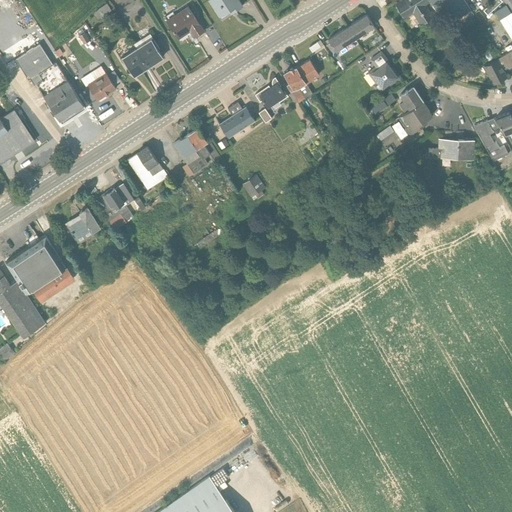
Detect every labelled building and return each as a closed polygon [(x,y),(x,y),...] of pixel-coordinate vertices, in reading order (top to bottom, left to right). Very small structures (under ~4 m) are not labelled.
[(241,6),(237,0),(208,0),(221,19),(241,6)] [(398,0),(395,2),(404,16),(412,11),(419,23),(433,14),(425,2),(429,0),(398,0)] [(457,17),(470,8),(464,0),(429,0),(439,15),(451,8),(457,17)] [(511,12),(505,2),(494,10),(511,39),(511,12)] [(94,14),(98,20),(111,11),(107,4),(94,14)] [(194,37),(203,31),(187,6),(174,14),(172,12),(164,17),(178,38),(189,30),(194,37)] [(366,13),(347,25),(354,37),(373,24),(366,13)] [(354,37),(347,25),(327,37),(335,49),(354,37)] [(79,35),(85,43),(91,39),(85,31),(79,35)] [(136,48),(148,67),(162,58),(157,50),(159,48),(150,34),(134,44),(136,48)] [(313,52),(324,45),(323,43),(320,45),(317,40),(308,45),(312,51),(312,50),(313,52)] [(36,84),(61,124),(85,109),(56,62),(52,65),(39,44),(15,60),(28,81),(30,79),(34,86),(36,84)] [(511,47),(510,48),(510,49),(500,54),(483,63),(492,81),(505,75),(502,68),(511,62),(511,56),(510,54),(511,52),(511,47)] [(121,57),(120,59),(127,69),(129,68),(134,76),(148,67),(136,48),(121,57)] [(492,57),(487,48),(483,51),(488,59),(492,57)] [(390,63),(380,50),(369,58),(374,65),(366,71),(374,81),(371,83),(379,93),(383,90),(381,87),(387,82),(388,83),(399,75),(394,68),(392,69),(388,65),(390,63)] [(309,58),(296,66),(306,81),(319,73),(309,58)] [(101,66),(81,79),(85,86),(87,85),(88,86),(83,90),(88,97),(93,94),(97,100),(115,88),(113,85),(120,81),(114,71),(107,75),(101,66)] [(296,66),(284,74),(289,83),(287,84),(297,100),(311,90),(305,81),(306,81),(296,66)] [(268,86),(255,95),(259,102),(262,100),(267,108),(272,105),(275,109),(280,105),(279,102),(287,97),(284,91),(282,92),(278,87),(280,86),(275,78),(273,79),(272,81),(271,83),(271,84),(272,87),(270,89),(268,86)] [(421,99),(412,85),(399,94),(403,100),(398,102),(404,111),(421,99)] [(391,91),(370,105),(375,112),(395,98),(391,91)] [(407,131),(409,131),(411,131),(412,130),(414,129),(414,128),(426,120),(425,118),(431,113),(421,99),(404,111),(398,115),(405,125),(404,127),(405,129),(407,131)] [(245,107),(242,109),(237,102),(227,109),(232,116),(219,124),(229,138),(255,121),(245,107)] [(258,113),(265,123),(271,119),(264,109),(258,113)] [(0,163),(34,140),(14,110),(0,119),(0,118),(0,163)] [(511,116),(508,110),(495,115),(504,132),(506,132),(511,143),(511,116)] [(492,158),(507,151),(503,143),(498,145),(494,139),(493,140),(489,132),(493,129),(492,128),(497,125),(492,115),(486,118),(473,123),(492,158)] [(428,145),(427,154),(439,154),(439,155),(472,156),(473,138),(457,137),(457,139),(438,138),(437,145),(428,145)] [(228,145),(224,140),(218,144),(221,150),(228,145)] [(147,189),(168,176),(147,146),(127,160),(147,189)] [(222,161),(219,156),(213,160),(216,164),(222,161)] [(258,174),(243,182),(253,200),(268,192),(258,174)] [(106,193),(95,201),(114,229),(126,221),(133,216),(126,206),(134,201),(123,183),(112,190),(111,189),(106,192),(106,193)] [(145,208),(138,198),(134,200),(141,211),(145,208)] [(99,228),(87,208),(79,213),(81,215),(67,224),(78,243),(94,234),(93,233),(99,228)] [(40,302),(75,279),(45,235),(5,262),(17,280),(26,292),(32,289),(40,302)] [(124,252),(119,246),(112,252),(117,258),(124,252)] [(0,305),(22,338),(46,322),(26,292),(17,280),(9,285),(0,271),(0,305)] [(0,364),(14,352),(7,343),(0,348),(0,364)] [(234,511),(209,475),(155,511),(234,511)]
